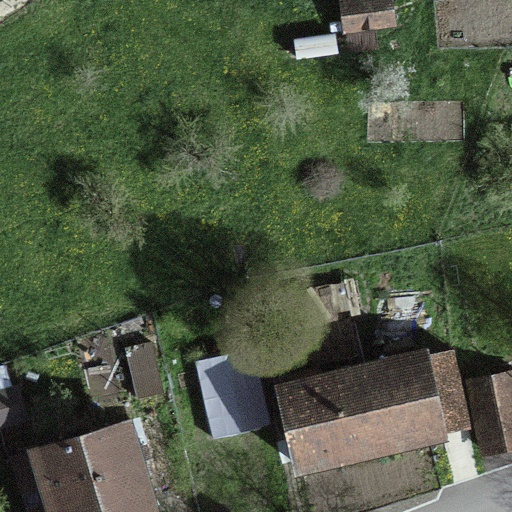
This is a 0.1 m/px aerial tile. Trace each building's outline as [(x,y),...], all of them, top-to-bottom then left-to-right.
[(388,0),(356,0),(345,2),(349,26),(393,20),(388,0)] [(122,345),(135,396),(160,390),(148,340),(122,345)] [(284,385),(303,464),(471,424),(454,348),(284,385)] [(484,450),(511,443),(511,374),(469,384),(484,450)] [(28,511),(143,511),(150,510),(122,422),(9,455),(28,511)]
